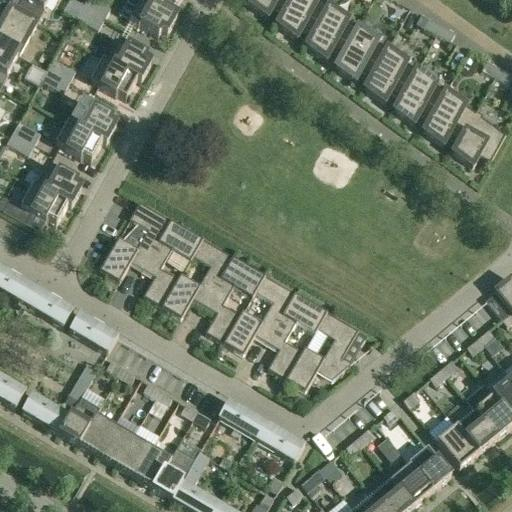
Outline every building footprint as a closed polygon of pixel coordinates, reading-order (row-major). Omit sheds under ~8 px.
[(9,13),(36,28),(44,14),(43,13),(50,0),(17,0),(22,3),(15,16),(9,13)] [(77,16),(85,2),(81,0),(73,0),(67,11),(77,16)] [(137,0),(137,2),(176,23),(176,22),(172,20),(183,0),(137,0)] [(251,0),(247,8),(267,23),(273,11),(282,18),(283,18),(293,0),(251,0)] [(303,32),(312,39),(328,11),(312,0),(293,0),(283,18),(282,18),(276,29),(296,44),(303,32)] [(82,12),(104,24),(110,13),(88,1),(82,12)] [(141,5),(129,26),(157,41),(160,36),(166,40),(176,23),(137,2),(141,5)] [(332,54),(341,60),(342,61),(357,33),(328,11),(312,39),(305,51),(326,66),(332,54)] [(104,24),(82,12),(76,24),(98,36),(104,24)] [(0,22),(0,49),(18,60),(36,28),(9,13),(3,24),(0,22)] [(428,24),(423,33),(435,40),(441,31),(428,24)] [(455,38),(441,31),(435,40),(450,48),(455,38)] [(361,75),(370,82),(371,82),(387,54),(357,33),(342,61),(341,60),(335,72),(355,87),(361,75)] [(103,64),(102,65),(141,86),(150,69),(144,66),(147,61),(118,45),(107,66),(103,64)] [(0,92),(7,80),(6,79),(17,60),(18,61),(18,60),(0,49),(0,92)] [(391,97),(400,103),(400,104),(416,75),(387,54),(371,82),(370,82),(364,94),(384,109),(391,97)] [(47,75),(69,87),(75,76),(53,64),(47,75)] [(102,65),(90,86),(100,92),(99,93),(115,101),(116,100),(125,105),(136,85),(140,87),(141,86),(102,65)] [(499,74),(487,67),(482,76),(494,83),(499,74)] [(511,83),(511,80),(499,74),(494,83),(508,91),(511,83)] [(69,87),(47,75),(41,86),(63,98),(69,87)] [(420,118),(429,125),(445,97),(416,75),(400,104),(400,103),(393,115),(413,130),(420,118)] [(449,140),(458,146),(459,146),(475,118),(445,97),(429,125),(422,137),(443,151),(449,140)] [(68,127),(67,128),(106,149),(115,132),(109,129),(112,124),(83,108),(72,129),(68,127)] [(505,140),(482,123),(483,121),(475,117),(475,118),(459,146),(458,146),(452,158),(472,173),(478,161),(489,169),(505,140)] [(12,139),(34,150),(40,139),(19,127),(12,139)] [(67,128),(55,149),(65,155),(65,156),(80,164),(81,163),(90,168),(101,148),(105,150),(106,149),(67,128)] [(34,150),(12,139),(6,150),(28,161),(34,150)] [(33,190),(32,191),(71,212),(80,195),(74,192),(77,187),(48,171),(37,192),(33,190)] [(25,229),(30,219),(45,227),(46,226),(55,231),(66,211),(70,213),(71,212),(32,191),(20,212),(9,206),(3,217),(25,229)] [(130,268),(142,275),(170,226),(139,208),(129,225),(147,236),(136,255),(118,244),(99,276),(118,288),(130,268)] [(142,275),(154,282),(142,302),(161,313),(202,245),(170,226),(142,275)] [(192,305),(204,312),(233,263),(202,245),(161,313),(181,324),(192,305)] [(204,312),(216,319),(204,338),(224,350),(264,281),(233,263),(204,312)] [(0,296),(24,311),(35,293),(0,272),(0,296)] [(254,341),(266,348),(295,299),(264,281),(224,350),(243,361),(254,341)] [(501,326),(511,318),(511,319),(511,284),(510,284),(494,298),(495,299),(485,306),(501,326)] [(24,311),(26,312),(62,333),(73,315),(35,293),(24,311)] [(326,318),(295,299),(266,348),(278,355),(267,375),(286,386),(326,318)] [(331,386),(351,369),(342,364),(358,336),(326,318),(286,386),(305,397),(316,378),(331,386)] [(507,333),(511,328),(511,319),(511,318),(501,326),(507,333)] [(69,337),(107,359),(118,342),(79,319),(69,337)] [(477,345),(484,352),(494,343),(488,335),(477,345)] [(477,345),(466,354),(472,361),(483,352),(477,345)] [(457,374),(451,367),(440,376),(446,383),(457,374)] [(106,376),(118,383),(122,375),(110,368),(106,376)] [(68,400),(79,406),(81,403),(97,375),(87,369),(68,400)] [(511,369),(503,377),(511,386),(511,387),(511,369)] [(130,390),(135,382),(122,375),(118,383),(130,390)] [(435,392),(446,383),(440,376),(429,385),(435,392)] [(0,381),(0,405),(15,414),(25,396),(0,381)] [(511,387),(511,386),(493,401),(511,424),(511,387)] [(160,397),(147,390),(143,398),(155,405),(160,397)] [(172,404),(160,397),(155,405),(167,412),(172,404)] [(402,407),(408,414),(419,405),(413,398),(402,407)] [(21,417),(59,440),(70,422),(69,422),(32,400),(21,417)] [(511,424),(493,401),(474,417),(496,444),(511,430),(511,424)] [(81,403),(79,406),(77,410),(76,409),(69,422),(70,422),(59,440),(78,451),(100,413),(81,403)] [(217,424),(218,424),(255,446),(266,429),(228,406),(217,424)] [(197,418),(185,411),(180,419),(192,426),(197,418)] [(78,451),(96,462),(114,431),(96,420),(100,413),(78,451)] [(394,414),(383,423),(389,430),(400,421),(394,414)] [(474,417),(456,432),(478,459),(496,444),(474,417)] [(209,426),(197,418),(192,426),(204,434),(209,426)] [(255,446),(294,469),(304,451),(266,429),(255,446)] [(96,462),(115,473),(133,442),(114,431),(96,462)] [(436,448),(459,475),(478,459),(456,432),(436,448)] [(367,436),(356,445),(362,452),(373,443),(367,436)] [(115,473),(134,483),(151,453),(133,442),(115,473)] [(356,445),(345,454),(351,461),(362,452),(356,445)] [(134,483),(152,494),(170,464),(151,453),(134,483)] [(152,494),(171,505),(181,488),(182,488),(189,475),(188,475),(195,464),(176,454),(170,464),(152,494)] [(450,482),(428,455),(409,471),(431,498),(450,482)] [(199,482),(209,463),(200,458),(189,476),(199,482)] [(219,469),(231,477),(236,468),(224,461),(219,469)] [(336,473),(330,466),(319,475),(325,482),(336,473)] [(411,511),(413,511),(431,498),(409,471),(390,486),(411,511)] [(317,489),(312,482),(301,491),(307,498),(317,489)] [(275,500),(283,488),(275,483),(267,495),(275,500)] [(411,511),(390,486),(372,501),(380,511),(411,511)] [(171,505),(182,511),(217,511),(219,510),(182,488),(181,488),(171,505)] [(309,496),(312,500),(321,493),(318,489),(309,496)] [(297,494),(286,503),(292,510),(303,501),(297,494)] [(265,499),(258,511),(268,511),(273,504),(265,499)] [(380,511),(372,501),(358,511),(380,511)]
